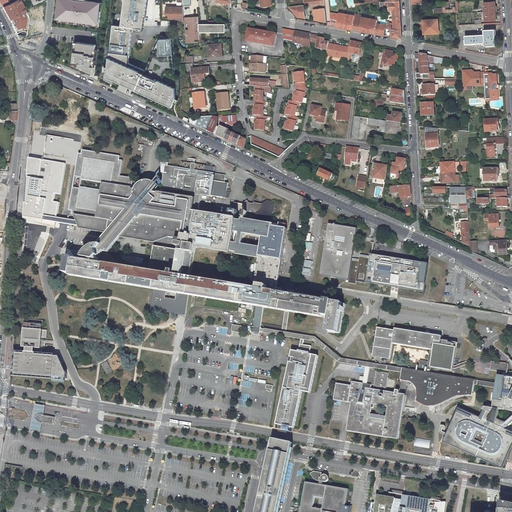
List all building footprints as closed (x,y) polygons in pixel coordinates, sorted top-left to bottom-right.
[(16,0),(14,1),(2,7),(9,20),(24,12),(18,0),(16,0)] [(58,0),(56,19),(100,24),(102,2),(87,0),(86,0),(58,0)] [(132,28),(143,29),(147,0),(124,0),(121,26),(132,28)] [(200,32),(200,23),(199,16),(192,17),(191,5),(193,5),(192,0),(184,0),(188,44),(201,43),(201,42),(200,32)] [(232,7),(231,0),(216,0),(217,2),(228,3),(228,8),(232,8),(232,7)] [(401,38),(398,0),(392,0),(388,0),(384,0),(385,8),(393,7),(394,28),(393,28),(391,28),(391,36),(401,38)] [(444,0),(445,1),(434,2),(434,12),(455,11),(456,10),(455,1),(455,0),(444,0)] [(495,2),(484,3),(485,11),(496,10),(495,2)] [(304,5),(290,6),(291,8),(298,17),(306,18),(304,5)] [(184,17),(183,8),(179,8),(167,7),(166,15),(170,15),(170,19),(180,21),(184,21),(184,17)] [(325,8),(315,9),(316,19),(326,21),(326,17),(325,8)] [(496,10),(485,11),(485,20),(496,19),(496,10)] [(24,12),(9,20),(16,35),(26,36),(27,17),(26,11),(24,12)] [(338,13),(330,12),(331,21),(336,22),(336,24),(336,25),(344,27),(346,13),(338,12),(338,13)] [(358,14),(354,13),(353,14),(346,13),(344,27),(351,28),(351,26),(355,27),(356,20),(358,14)] [(358,29),(366,31),(369,17),(361,16),(361,15),(358,14),(356,20),(355,27),(359,28),(358,29)] [(376,18),(369,17),(366,31),(374,32),(374,31),(378,32),(377,33),(383,34),(385,28),(385,27),(385,24),(376,22),(376,18)] [(437,18),(424,19),(425,32),(439,31),(437,18)] [(215,20),(213,20),(213,24),(213,32),(225,32),(225,31),(227,31),(227,28),(225,28),(226,24),(215,24),(215,20)] [(213,32),(213,24),(200,23),(200,32),(213,32)] [(114,25),(109,57),(127,66),(128,63),(132,28),(121,26),(114,25)] [(311,34),(282,28),(284,40),(305,44),(305,46),(312,47),(312,45),(311,34)] [(261,31),(248,29),(246,42),(273,47),(276,34),(264,32),(265,30),(261,30),(261,31)] [(483,34),(465,36),(466,43),(484,42),(484,45),(495,45),(494,29),(483,30),(483,34)] [(144,73),(161,81),(165,74),(174,74),(172,38),(160,39),(145,71),(144,73)] [(319,38),(318,47),(329,50),(329,46),(330,44),(330,43),(325,42),(326,39),(319,38)] [(351,41),(350,48),(349,49),(349,52),(360,54),(362,43),(351,41)] [(72,66),(93,76),(97,46),(75,43),(72,66)] [(222,48),(222,43),(210,44),(211,56),(221,55),(221,48),(222,48)] [(334,55),(341,56),(348,57),(349,52),(349,49),(350,48),(330,44),(329,46),(329,50),(328,53),(328,55),(334,56),(334,55)] [(392,52),(386,50),(385,53),(384,53),(382,64),(394,66),(395,59),(397,60),(398,55),(396,55),(396,54),(392,53),(392,52)] [(447,79),(457,79),(457,70),(429,71),(429,65),(428,65),(427,60),(427,55),(415,53),(415,58),(420,58),(421,73),(416,73),(416,78),(447,79)] [(264,64),(264,56),(253,55),(252,63),(251,72),(267,73),(267,64),(264,64)] [(107,77),(172,108),(176,99),(175,88),(161,81),(144,73),(145,71),(128,63),(127,66),(109,57),(107,77)] [(192,68),(193,81),(205,80),(205,72),(210,72),(210,66),(194,67),(194,62),(187,62),(187,68),(192,68)] [(306,70),(296,71),(297,77),(298,77),(298,86),(296,94),(295,93),(293,99),(290,98),(288,106),(287,106),(285,112),(289,113),(287,121),(286,121),(284,127),(293,130),(296,119),(297,119),(298,116),(295,115),(297,104),(299,105),(300,101),(303,102),(307,86),(306,70)] [(473,70),(464,70),(464,80),(467,80),(467,86),(474,85),(481,85),(481,72),(476,73),(476,74),(473,75),(473,73),(473,70)] [(485,85),(486,100),(490,99),(493,96),(499,95),(498,89),(497,89),(496,85),(498,85),(498,74),(493,74),(492,73),(489,73),(484,73),(485,85)] [(285,82),(290,82),(289,75),(283,74),(281,74),(281,78),(283,78),(283,82),(285,82)] [(271,80),(252,79),(252,85),(256,85),(261,86),(266,86),(270,87),(271,87),(271,80)] [(467,80),(464,80),(465,89),(474,88),(474,85),(467,86),(467,80)] [(438,84),(423,85),(424,98),(435,101),(435,94),(439,94),(438,84)] [(256,100),(255,108),(254,108),(253,114),(257,115),(256,123),(255,123),(255,129),(264,130),(265,120),(267,120),(267,116),(263,115),(264,104),(265,105),(265,101),(263,101),(264,90),(266,90),(266,86),(261,86),(256,85),(255,100),(256,100)] [(404,90),(392,88),(391,94),(405,97),(404,90)] [(82,108),(87,97),(68,89),(64,100),(71,103),(67,112),(80,117),(84,109),(82,108)] [(195,108),(207,107),(206,104),(208,104),(207,99),(206,99),(204,100),(204,91),(194,92),(195,108)] [(230,110),(229,101),(231,100),(230,93),(219,95),(220,111),(230,110)] [(390,101),(405,104),(405,97),(391,94),(390,101)] [(427,102),(422,102),(423,115),(435,114),(434,102),(431,102),(431,101),(427,101),(427,102)] [(339,108),(339,112),(337,112),(337,118),(347,119),(348,110),(349,110),(350,103),(336,102),(335,107),(339,108)] [(320,105),(310,103),(309,113),(314,114),(316,114),(316,117),(316,119),(323,120),(325,108),(320,107),(320,105)] [(400,122),(401,113),(392,112),(392,115),(387,114),(387,120),(390,120),(400,122)] [(354,115),(351,139),(357,140),(360,116),(354,115)] [(215,116),(192,119),(192,124),(198,127),(216,135),(245,148),(245,145),(247,139),(231,132),(231,130),(223,126),(222,128),(220,126),(237,124),(236,116),(219,118),(219,116),(215,116)] [(367,123),(377,125),(377,118),(368,117),(367,123)] [(385,132),(395,134),(396,128),(399,129),(400,122),(390,120),(387,120),(377,118),(377,125),(386,127),(385,132)] [(485,131),(497,130),(496,126),(496,124),(499,124),(498,119),(485,120),(485,131)] [(438,146),(437,127),(425,126),(427,149),(434,148),(433,146),(438,146)] [(72,137),(45,133),(42,157),(30,155),(29,165),(26,201),(25,217),(54,227),(55,222),(56,218),(59,200),(53,199),(54,192),(60,193),(65,162),(68,163),(72,137)] [(252,144),(279,157),(289,149),(254,133),(251,133),(252,144)] [(495,156),(495,143),(505,143),(504,136),(495,137),(495,138),(487,139),(488,156),(495,156)] [(351,158),(357,159),(359,148),(346,146),(344,163),(350,164),(350,160),(351,158)] [(315,154),(300,149),(296,152),(314,158),(315,154)] [(78,154),(70,211),(73,211),(72,215),(75,215),(78,221),(80,226),(81,229),(106,232),(136,192),(132,189),(134,178),(121,176),(123,160),(120,160),(120,156),(82,150),(82,154),(78,154)] [(393,162),(389,176),(391,176),(391,177),(396,178),(398,169),(401,170),(402,168),(403,168),(405,159),(400,158),(400,160),(398,160),(397,163),(393,162)] [(458,161),(441,162),(441,166),(439,166),(439,168),(437,168),(437,169),(437,173),(441,172),(458,171),(459,171),(458,161)] [(371,176),(385,179),(388,165),(374,162),(371,176)] [(186,316),(189,296),(257,307),(252,332),(256,332),(260,333),(261,328),(264,308),(285,312),(289,313),(323,318),(323,316),(331,317),(329,331),(341,333),(345,304),(333,303),(333,301),(327,300),(326,302),(282,295),(284,292),(294,231),(243,222),(243,217),(198,210),(201,195),(226,198),(228,183),(225,183),(213,181),(214,170),(205,168),(205,171),(198,170),(198,167),(180,164),(179,171),(165,168),(164,177),(162,177),(154,185),(152,183),(150,183),(147,182),(143,184),(141,186),(136,192),(106,232),(98,243),(91,252),(88,256),(95,262),(95,264),(76,261),(77,258),(70,257),(68,275),(154,290),(151,311),(183,315),(186,316)] [(499,168),(484,168),(484,175),(484,180),(499,180),(499,168)] [(332,174),(321,169),(319,175),(330,180),(332,174)] [(458,171),(441,172),(442,182),(458,181),(458,171)] [(225,183),(226,176),(214,174),(213,181),(225,183)] [(365,187),(367,177),(359,175),(357,186),(365,187)] [(399,196),(407,196),(407,198),(410,198),(410,184),(396,185),(395,185),(394,186),(391,186),(391,193),(399,193),(399,196)] [(455,186),(455,203),(457,203),(459,203),(467,203),(467,198),(466,186),(465,187),(455,186)] [(507,190),(495,190),(495,194),(494,194),(494,196),(491,195),(491,198),(492,198),(495,198),(496,198),(498,198),(507,198),(510,198),(510,195),(507,196),(507,190)] [(485,198),(478,198),(478,203),(480,203),(480,205),(481,206),(485,206),(485,205),(485,203),(489,203),(489,201),(488,198),(485,198)] [(507,198),(498,198),(496,198),(496,201),(498,201),(498,206),(507,206),(507,198)] [(275,204),(261,201),(261,203),(257,202),(252,205),(250,214),(256,215),(256,218),(279,222),(283,203),(280,202),(280,200),(276,199),(275,204)] [(489,214),(487,214),(487,219),(489,219),(490,226),(499,225),(498,213),(489,214)] [(78,221),(56,218),(55,222),(80,226),(78,221)] [(461,222),(462,237),(461,237),(461,241),(470,246),(470,241),(468,222),(461,222)] [(358,283),(361,262),(353,260),(357,232),(328,228),(321,278),(348,282),(350,282),(350,284),(357,285),(358,283)] [(506,239),(489,240),(489,244),(489,249),(490,251),(498,251),(498,254),(506,253),(506,239)] [(425,294),(430,265),(373,256),(372,259),(362,257),(361,262),(358,283),(395,289),(395,292),(400,292),(401,290),(425,294)] [(187,316),(185,324),(192,326),(194,318),(187,316)] [(243,326),(232,325),(231,332),(242,333),(243,326)] [(404,373),(404,368),(341,358),(315,337),(285,332),(281,331),(261,328),(260,333),(300,339),(303,340),(313,341),(339,363),(367,368),(378,369),(404,373)] [(429,368),(431,368),(435,368),(452,371),(457,343),(440,340),(440,336),(395,328),(395,331),(379,328),(374,357),(390,360),(393,343),(432,350),(429,368)] [(42,331),(24,329),(22,348),(27,348),(26,353),(25,352),(25,354),(16,354),(15,375),(66,379),(67,375),(59,357),(36,355),(36,353),(35,353),(35,349),(41,349),(42,331)] [(303,340),(300,339),(298,351),(291,350),(290,357),(291,357),(290,362),(289,362),(276,424),(283,426),(290,427),(294,428),(301,391),(310,393),(318,356),(309,354),(311,346),(302,344),(303,340)] [(496,384),(495,388),(492,408),(500,410),(511,411),(511,377),(507,376),(509,364),(495,361),(494,370),(502,371),(502,375),(501,376),(498,375),(496,384)] [(373,388),(373,385),(375,385),(378,369),(367,368),(364,384),(354,382),(353,386),(338,383),(335,400),(353,403),(353,404),(348,432),(400,440),(407,395),(402,394),(403,391),(397,390),(397,392),(373,388)] [(476,385),(477,380),(434,373),(435,368),(431,368),(431,373),(404,368),(404,373),(403,382),(411,384),(414,385),(417,388),(419,393),(419,401),(424,405),(430,407),(435,407),(439,406),(444,405),(460,397),(465,396),(474,396),(476,385)] [(41,428),(42,422),(41,423),(40,423),(39,423),(38,422),(37,421),(37,420),(36,419),(37,418),(37,417),(38,417),(39,416),(40,416),(42,416),(42,417),(44,410),(44,406),(36,404),(35,409),(32,427),(31,432),(40,434),(41,428)] [(502,469),(511,446),(511,432),(506,430),(511,424),(511,416),(506,423),(497,419),(500,410),(492,408),(484,407),(483,410),(484,411),(480,418),(458,408),(443,442),(502,469)] [(41,423),(42,422),(52,424),(53,419),(42,417),(42,416),(40,416),(39,416),(38,417),(37,417),(37,418),(36,419),(37,420),(37,421),(38,422),(39,423),(40,423),(41,423)] [(414,446),(429,448),(430,441),(415,438),(414,446)] [(292,444),(273,440),(272,443),(270,451),(257,511),(278,511),(290,454),(292,447),(292,444)] [(22,467),(5,464),(4,470),(21,473),(22,467)] [(296,511),(297,509),(300,509),(299,511),(349,511),(351,508),(346,507),(349,489),(323,485),(324,481),(326,482),(328,481),(329,480),(330,478),(329,476),(326,474),(324,475),(322,476),(322,477),(321,477),(322,472),(314,471),(311,474),(315,479),(317,481),(321,481),(320,484),(305,482),(301,505),(297,505),(298,500),(290,499),(288,509),(296,511)] [(395,497),(377,494),(373,511),(429,511),(430,509),(432,509),(431,511),(444,511),(446,503),(436,503),(436,507),(430,506),(432,500),(404,495),(403,500),(396,499),(395,497)] [(511,511),(511,502),(501,500),(501,509),(500,511),(511,511)]
